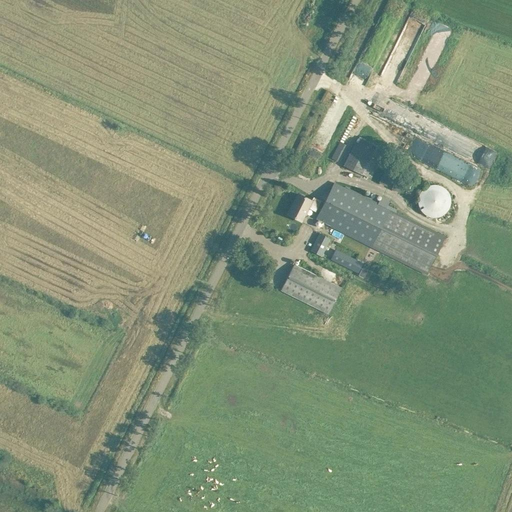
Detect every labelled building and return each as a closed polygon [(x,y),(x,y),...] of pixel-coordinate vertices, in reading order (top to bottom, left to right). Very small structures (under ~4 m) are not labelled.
[(343,166),(370,180),(384,153),(357,139),(343,166)] [(338,142),(333,155),(337,156),(342,144),(338,142)] [(463,154),(462,156),(479,164),(487,148),(477,143),(470,157),(463,154)] [(431,164),(468,181),(473,171),(436,153),(431,164)] [(382,178),(390,183),(389,186),(393,188),(394,185),(401,188),(403,183),(385,173),(382,178)] [(437,219),(449,193),(425,182),(413,208),(437,219)] [(334,183),(316,218),(379,250),(427,274),(445,238),(397,214),(397,215),(386,209),(377,205),(334,183)] [(287,215),(301,222),(312,201),(298,194),(287,215)] [(310,251),(321,257),(329,242),(331,244),(334,238),(329,235),(327,237),(319,233),(310,251)] [(330,259),(357,273),(363,262),(351,256),(353,253),(336,245),(335,246),(336,247),(330,259)] [(280,290),(328,314),(340,289),(293,264),(280,290)] [(363,278),(369,268),(363,265),(358,276),(363,278)]
